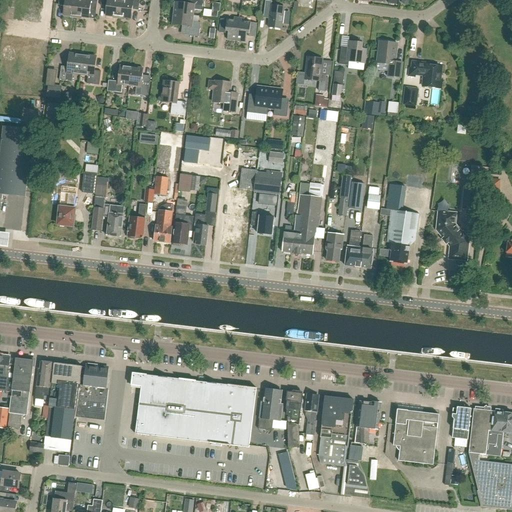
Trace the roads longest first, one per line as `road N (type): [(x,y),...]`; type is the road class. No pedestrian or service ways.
road 1 (unclassified): [(511,391),(0,327)]
road 2 (tertiary): [(511,315),(0,252)]
road 3 (residential): [(33,511),(38,476),(49,468),(362,511)]
road 4 (residential): [(338,3),(265,61),(151,46)]
